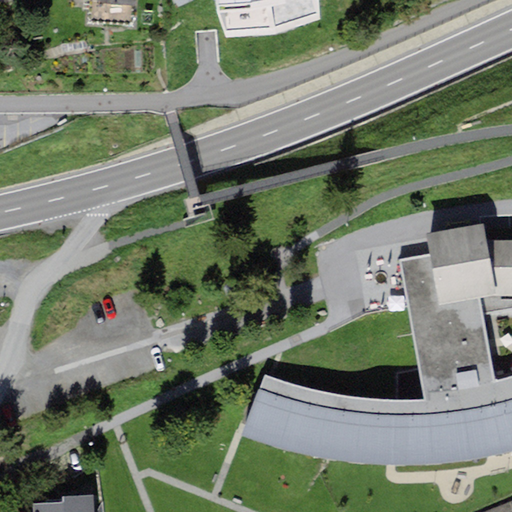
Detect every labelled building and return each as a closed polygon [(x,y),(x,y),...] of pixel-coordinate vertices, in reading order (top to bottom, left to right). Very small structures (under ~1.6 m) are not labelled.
[(88,0),(87,23),(135,27),(137,0),(88,0)] [(216,0),(217,7),(221,35),(272,32),(322,16),(317,0),(216,0)] [(477,225),(425,233),(429,255),(437,301),(477,292),(490,290),(479,238),(477,225)] [(511,238),(479,238),(490,290),(511,290),(511,238)] [(511,444),(511,374),(493,381),(477,292),(437,301),(429,255),(400,261),(424,389),(426,399),(397,400),(371,398),(349,396),(321,391),(283,380),(265,374),(239,435),(268,445),(302,452),(359,461),(400,463),(443,460),(484,452),(511,444)] [(31,511),(91,511),(91,493),(60,494),(60,501),(31,502),(31,511)] [(479,511),(511,511),(511,501),(511,500),(479,511)]
